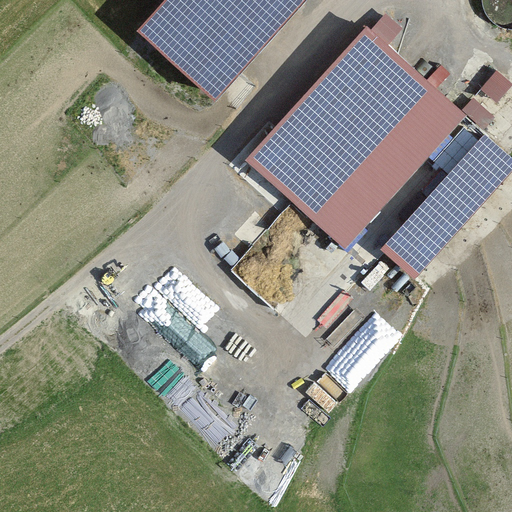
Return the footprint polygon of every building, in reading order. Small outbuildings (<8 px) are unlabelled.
[(311,0),(167,0),(139,31),(219,103),(311,0)] [(511,0),(481,0),(482,1),(486,10),(492,17),(501,21),(510,23),(511,22),(511,0)] [(465,113),(366,20),(245,149),(343,242),(465,113)] [(479,122),(511,86),(511,77),(497,63),(460,103),(479,122)] [(511,151),(487,128),(382,241),(417,274),(511,171),(511,151)] [(362,311),(389,282),(372,265),(345,294),(362,311)]
